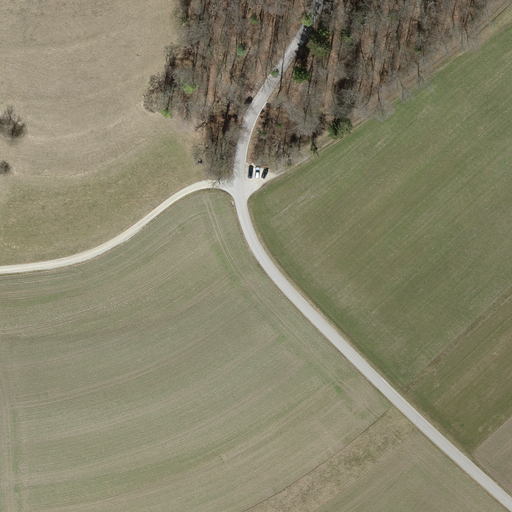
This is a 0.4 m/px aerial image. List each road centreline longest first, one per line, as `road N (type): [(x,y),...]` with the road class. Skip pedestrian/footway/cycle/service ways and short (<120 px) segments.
road 1 (tertiary): [(511,504),(299,301),(245,222),(237,185),(248,127),(320,0)]
road 2 (track): [(237,185),(311,153),(426,73),(502,0)]
road 3 (track): [(213,183),(176,196),(87,255),(0,270)]
